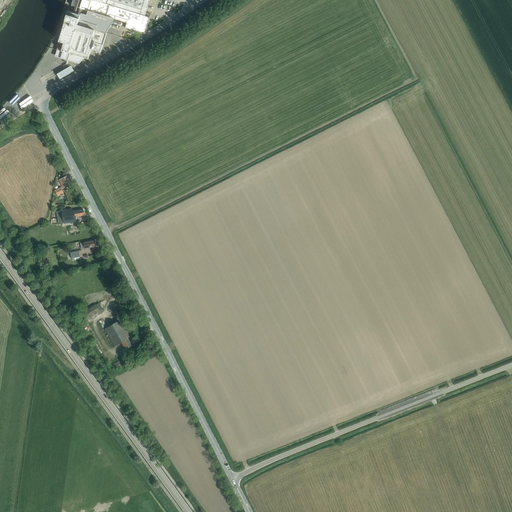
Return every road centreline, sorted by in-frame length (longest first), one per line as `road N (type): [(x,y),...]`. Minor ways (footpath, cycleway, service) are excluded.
road 1 (unclassified): [(232,478),(39,101)]
road 2 (secondary): [(186,511),(0,255)]
road 3 (unclassified): [(232,478),(511,367)]
road 4 (unclassified): [(39,101),(201,0)]
